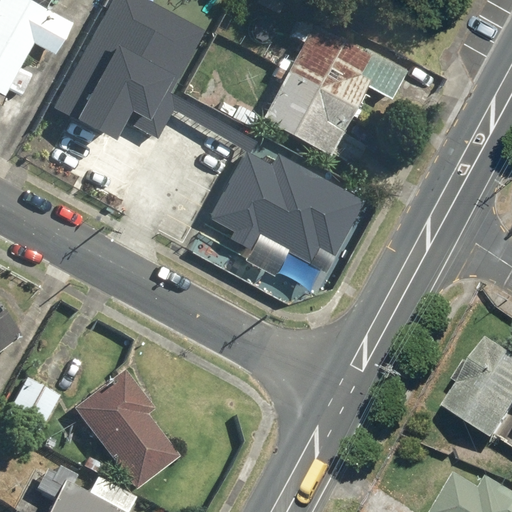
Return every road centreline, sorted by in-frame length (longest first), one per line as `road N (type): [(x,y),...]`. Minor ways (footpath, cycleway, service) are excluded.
road 1 (residential): [(0,212),(343,399)]
road 2 (tertiary): [(343,399),(511,94)]
road 3 (tertiary): [(280,511),(343,399)]
